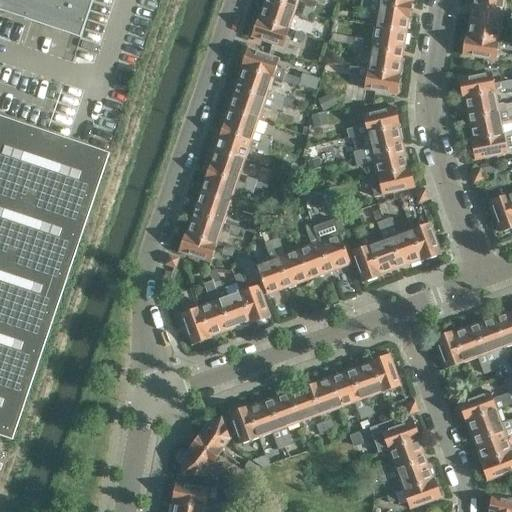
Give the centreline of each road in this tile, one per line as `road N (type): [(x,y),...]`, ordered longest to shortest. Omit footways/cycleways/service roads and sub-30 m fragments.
road 1 (residential): [(160,385),(152,230),(234,0)]
road 2 (residential): [(485,275),(428,104),(446,0)]
road 3 (residential): [(160,385),(403,303)]
road 4 (residential): [(469,511),(403,303)]
road 5 (residential): [(133,511),(160,385)]
